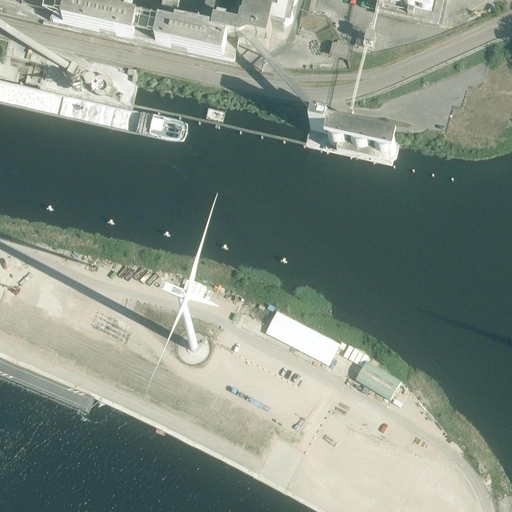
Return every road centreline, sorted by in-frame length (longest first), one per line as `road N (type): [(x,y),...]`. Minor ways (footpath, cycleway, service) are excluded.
road 1 (unclassified): [(186,384),(331,455),(358,460),(375,458),(386,440),(372,406),(246,336),(110,291)]
road 2 (tertiary): [(511,27),(337,96),(289,93),(0,29)]
road 3 (unclassified): [(110,291),(0,241)]
road 4 (unclassified): [(186,384),(110,291)]
